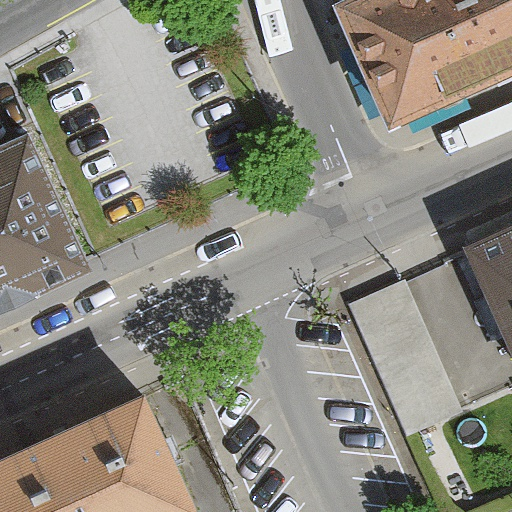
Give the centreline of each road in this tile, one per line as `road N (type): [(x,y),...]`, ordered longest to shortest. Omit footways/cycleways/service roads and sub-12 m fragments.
road 1 (primary): [(252,273),(0,387)]
road 2 (residential): [(252,273),(356,511)]
road 3 (tertiary): [(278,0),(375,219)]
road 4 (primary): [(511,157),(375,219)]
road 5 (primary): [(375,219),(252,273)]
